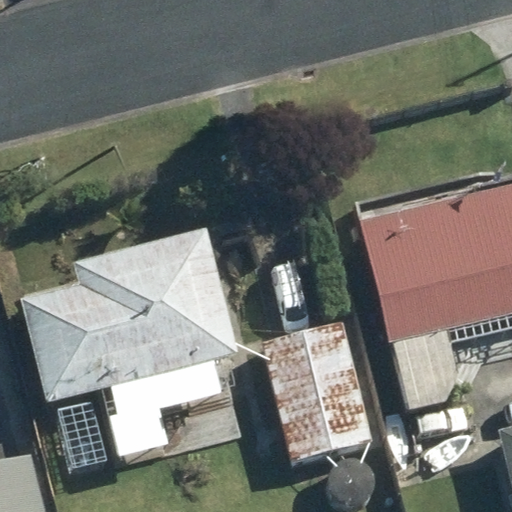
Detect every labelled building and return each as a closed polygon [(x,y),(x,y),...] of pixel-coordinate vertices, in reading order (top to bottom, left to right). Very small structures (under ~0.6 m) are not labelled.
[(386,365),(511,334),(511,207),(358,244),(386,365)] [(20,320),(45,423),(118,405),(135,471),(168,462),(159,427),(219,412),(211,380),(235,375),(205,249),(73,280),(78,307),(20,320)] [(261,356),(289,477),(370,458),(343,337),(261,356)] [(511,505),(511,444),(496,449),(511,505)] [(0,511),(39,511),(29,473),(0,480),(0,511)]
